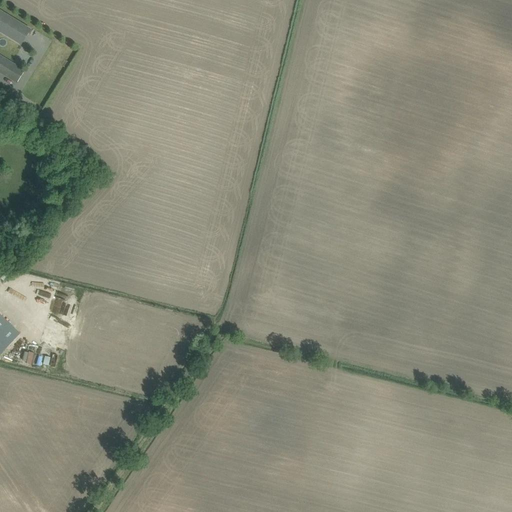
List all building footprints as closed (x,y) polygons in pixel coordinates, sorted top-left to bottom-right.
[(0,31),(21,44),(30,29),(0,10),(0,31)] [(0,55),(0,72),(16,82),(23,70),(0,55)] [(48,323),(58,281),(19,272),(16,287),(45,294),(39,321),(48,323)] [(0,353),(20,333),(0,314),(0,353)] [(31,351),(29,360),(42,364),(44,355),(31,351)]
